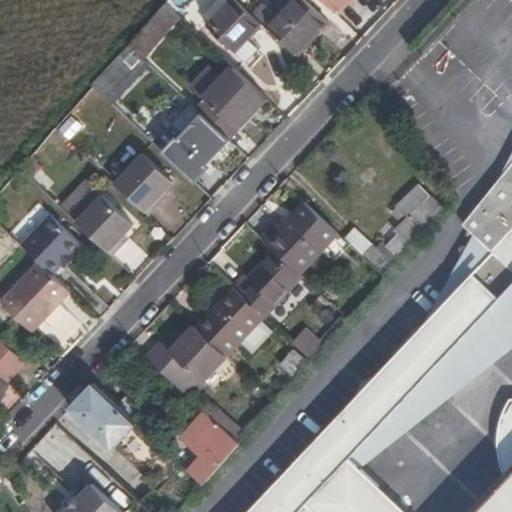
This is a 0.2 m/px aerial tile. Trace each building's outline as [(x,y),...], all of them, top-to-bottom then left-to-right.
[(304,0),(291,0),(267,26),(298,55),(329,23),(304,0)] [(323,0),(337,13),(349,0),(323,0)] [(357,0),(350,8),(363,20),(380,0),(357,0)] [(237,52),(262,25),(236,1),(211,28),(237,52)] [(182,18),(166,3),(130,45),(146,60),(182,18)] [(146,60),(130,45),(94,85),(112,102),(150,63),(146,60)] [(207,100),(225,79),(210,64),(190,85),(207,100)] [(237,127),(266,97),(235,68),(225,79),(207,100),(237,127)] [(207,100),(198,109),(201,113),(228,137),(237,127),(207,100)] [(228,137),(201,113),(177,139),(175,137),(163,150),(194,180),(207,166),(204,164),(228,137)] [(161,202),(157,199),(174,181),(145,154),(117,183),(149,214),(161,202)] [(511,163),(511,157),(503,174),(511,163)] [(247,511),(298,511),(307,504),(315,511),(511,511),(511,398),(510,398),(507,404),(504,411),(500,424),(498,436),(498,450),(502,465),(508,478),(476,511),(410,511),(362,466),(511,347),(511,318),(504,326),(499,316),(511,301),(511,163),(503,174),(463,223),(475,235),(493,252),(426,322),(247,511)] [(384,274),(424,231),(413,220),(432,199),(421,189),(395,217),(402,222),(394,233),(398,237),(383,254),(374,246),(366,256),(384,274)] [(123,242),(119,238),(133,223),(102,193),(77,221),(111,255),(123,242)] [(413,220),(424,231),(443,210),(432,199),(413,220)] [(284,234),(308,206),(305,203),(281,230),(284,234)] [(274,224),(262,238),(275,250),(299,273),(337,233),(308,206),(284,234),(281,230),(274,224)] [(37,261),(52,274),(62,264),(71,253),(81,243),(51,214),(22,246),(37,261)] [(0,241),(6,246),(14,238),(3,228),(0,231),(0,241)] [(459,264),(426,322),(493,252),(475,235),(459,264)] [(129,268),(141,256),(128,243),(116,255),(129,268)] [(253,283),(242,295),(265,317),(266,318),(303,277),(299,273),(275,250),(249,279),(253,283)] [(65,267),(74,257),(71,253),(62,264),(65,267)] [(1,300),(33,331),(70,292),(59,281),(52,274),(37,261),(1,300)] [(235,288),(197,328),(228,357),(265,317),(242,295),(235,288)] [(301,309),(284,329),(298,342),(316,322),(311,319),(322,307),(314,299),(304,310),(301,309)] [(511,303),(499,316),(504,326),(511,318),(511,303)] [(204,383),(228,357),(197,328),(195,326),(171,352),(163,345),(149,360),(173,383),(187,367),(204,383)] [(31,360),(8,339),(0,347),(0,368),(13,380),(31,360)] [(276,371),(292,386),(311,365),(294,350),(276,371)] [(0,378),(0,395),(9,386),(0,378)] [(244,403),(221,427),(240,445),(250,433),(248,431),(274,401),(251,379),(237,396),(244,403)] [(93,419),(89,423),(116,448),(118,446),(134,461),(142,453),(139,450),(151,436),(118,405),(96,384),(77,404),(93,419)] [(130,392),(118,405),(151,436),(153,437),(164,425),(130,392)] [(237,396),(214,421),(221,427),(244,403),(237,396)] [(73,408),(89,423),(93,419),(77,404),(73,408)] [(204,456),(189,472),(204,486),(240,445),(221,427),(214,421),(208,415),(186,439),(204,456)] [(122,511),(92,484),(65,511),(122,511)]
